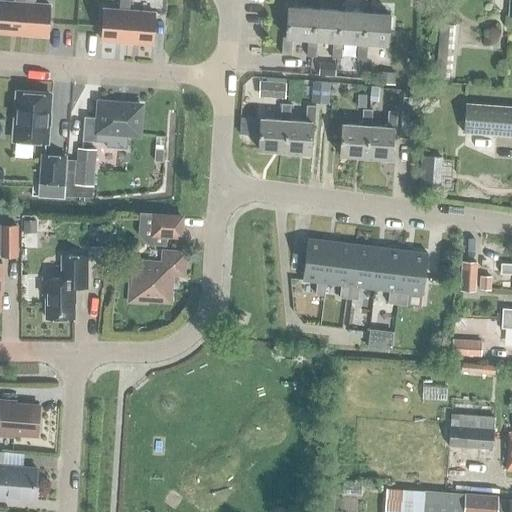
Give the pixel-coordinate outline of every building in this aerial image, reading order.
[(23,0),(13,0),(13,3),(0,1),(0,33),(21,35),(23,0)] [(23,0),(21,35),(47,36),(49,5),(34,4),(34,0),(23,0)] [(103,9),(101,41),(126,42),(129,11),(129,0),(120,0),(119,11),(103,9)] [(291,39),(307,40),(311,40),(313,9),(287,8),(285,38),(282,37),(281,55),(290,56),(291,39)] [(316,41),(332,42),(336,42),(338,11),(313,9),(311,40),(307,40),(306,57),(310,57),(315,57),(316,41)] [(154,13),(129,11),(126,42),(152,44),(154,13)] [(363,13),(338,11),(336,42),(332,42),(331,58),(336,59),(334,76),(344,77),(345,59),(340,59),(341,43),(357,44),(361,44),(363,13)] [(361,44),(357,44),(356,60),(365,61),(366,44),(387,46),(389,15),(363,13),(361,44)] [(439,25),(434,76),(450,77),(454,26),(439,25)] [(333,77),(334,64),(319,63),(318,76),(333,77)] [(396,71),(395,82),(411,84),(412,72),(396,71)] [(379,72),(378,84),(393,85),(394,73),(379,72)] [(265,82),(261,82),(260,96),(284,98),(285,84),(265,82)] [(310,103),(329,104),(329,84),(311,82),(310,103)] [(377,103),(378,88),(370,88),(369,102),(377,103)] [(14,141),(46,143),(47,126),(48,126),(49,115),(48,115),(49,95),(17,93),(14,141)] [(365,108),(366,96),(357,95),(357,108),(365,108)] [(84,117),(82,141),(106,143),(105,147),(126,149),(127,135),(138,135),(140,106),(99,103),(97,118),(84,117)] [(258,150),(284,152),(286,121),(289,121),(291,105),(281,104),(280,121),(260,119),(258,150)] [(511,107),(466,105),(464,133),(511,135),(511,107)] [(284,152),(287,152),(309,154),(311,124),(315,124),(316,106),(307,106),(305,122),(289,121),(286,121),(284,152)] [(339,156),(366,158),(368,126),(371,127),(372,110),(363,110),(362,126),(342,125),(339,156)] [(366,158),(369,158),(391,159),(393,129),(396,129),(397,112),(388,111),(387,128),(371,127),(368,126),(366,158)] [(399,138),(412,139),(414,112),(400,111),(399,138)] [(422,154),(420,183),(439,185),(442,156),(422,154)] [(61,184),(63,156),(43,155),(41,183),(61,184)] [(76,169),(74,185),(92,186),(94,170),(76,169)] [(150,238),(182,239),(183,215),(151,213),(150,238)] [(36,220),(24,220),(24,232),(36,232),(36,220)] [(0,256),(16,256),(16,226),(0,226),(0,256)] [(313,293),(323,295),(325,282),(324,282),(330,240),(306,237),(301,279),(315,281),(313,293)] [(325,282),(339,284),(337,297),(347,298),(354,244),(330,240),(324,282),(325,282)] [(347,298),(356,299),(358,287),(373,289),(378,247),(354,244),(347,298)] [(373,289),(387,291),(386,303),(395,305),(403,250),(378,247),(373,289)] [(395,305),(404,306),(406,293),(420,295),(426,254),(403,250),(395,305)] [(129,302),(146,303),(146,300),(168,301),(170,274),(183,274),(184,254),(163,252),(162,265),(135,263),(133,285),(130,285),(129,302)] [(46,295),(45,319),(73,319),(73,289),(87,289),(87,256),(61,256),(61,279),(42,279),(42,295),(46,295)] [(459,291),(475,292),(476,263),(460,262),(459,291)] [(511,274),(511,264),(500,264),(500,274),(511,274)] [(479,276),(478,289),(489,290),(490,277),(479,276)] [(511,309),(502,309),(501,319),(511,319),(511,309)] [(511,319),(501,319),(501,329),(511,329),(511,319)] [(451,355),(481,357),(481,341),(452,339),(451,355)] [(0,436),(13,438),(13,435),(37,436),(39,406),(15,405),(16,402),(0,400),(0,436)] [(448,447),(491,450),(494,417),(450,414),(448,447)] [(34,501),(36,469),(2,467),(3,453),(0,452),(0,500),(8,502),(9,499),(34,501)] [(511,511),(511,501),(509,501),(497,500),(497,497),(464,495),(464,496),(386,491),(384,511),(511,511)]
